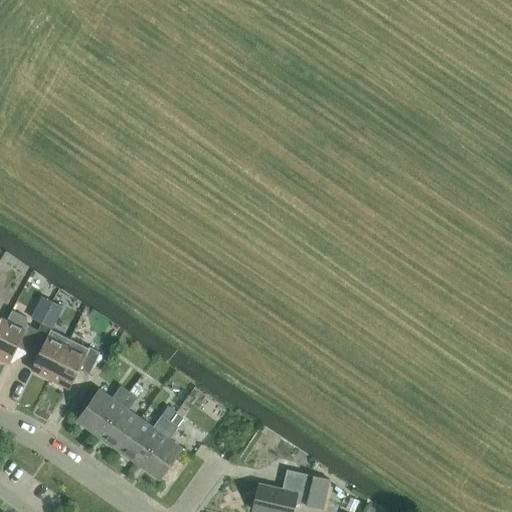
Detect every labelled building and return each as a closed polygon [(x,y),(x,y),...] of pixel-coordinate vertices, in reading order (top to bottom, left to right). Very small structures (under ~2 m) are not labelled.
[(52,329),(53,328),(63,307),(52,301),(45,315),(42,323),(38,329),(39,330),(31,346),(40,350),(31,369),(51,379),(70,339),(52,329)] [(35,310),(31,317),(32,317),(41,322),(42,323),(45,315),(44,315),(35,310)] [(27,352),(31,346),(39,330),(38,329),(28,324),(27,318),(13,311),(8,320),(7,320),(0,333),(0,358),(10,363),(27,352)] [(89,348),(70,339),(51,379),(70,388),(79,369),(89,374),(101,352),(90,346),(89,348)] [(136,384),(130,392),(137,397),(143,388),(136,384)] [(99,434),(129,391),(121,385),(111,399),(98,390),(78,419),(99,434)] [(99,434),(119,449),(140,419),(127,410),(137,397),(130,392),(129,391),(99,434)] [(225,415),(212,405),(201,421),(214,430),(225,415)] [(187,417),(180,412),(173,421),(179,426),(187,417)] [(140,419),(119,449),(140,463),(170,420),(162,415),(153,428),(140,419)] [(170,420),(140,463),(161,478),(182,449),(169,440),(178,426),(170,420)] [(331,479),(287,469),(285,477),(283,489),(259,483),(253,510),(262,511),(293,511),(296,502),(324,509),(331,479)]
